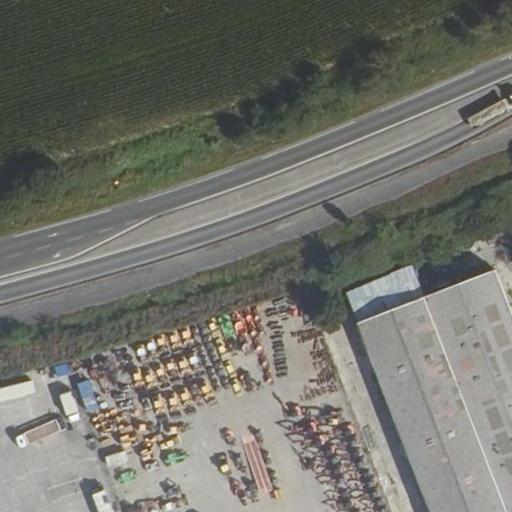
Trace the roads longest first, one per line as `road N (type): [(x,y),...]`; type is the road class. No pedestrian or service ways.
road 1 (secondary): [(0,291),(293,203),(454,135),(511,101)]
road 2 (secondary): [(511,66),(268,164),(0,245)]
road 3 (unknown): [(173,389),(227,511)]
